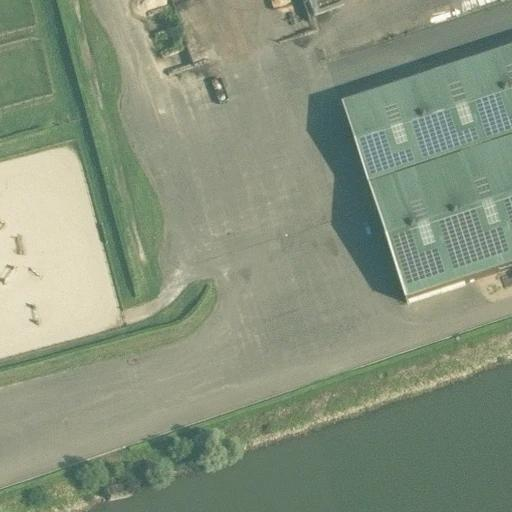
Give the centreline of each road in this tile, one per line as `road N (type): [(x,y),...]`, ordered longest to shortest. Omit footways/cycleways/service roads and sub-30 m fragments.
road 1 (unclassified): [(511,306),(0,476)]
road 2 (unknown): [(511,12),(349,72)]
